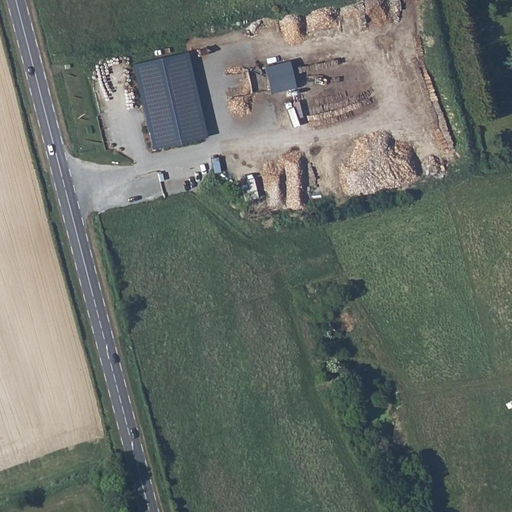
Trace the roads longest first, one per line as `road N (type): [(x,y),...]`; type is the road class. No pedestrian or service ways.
road 1 (primary): [(15,0),(149,511)]
road 2 (unknown): [(159,186),(209,184),(265,232),(380,218),(511,187)]
road 3 (unknown): [(159,186),(242,74)]
